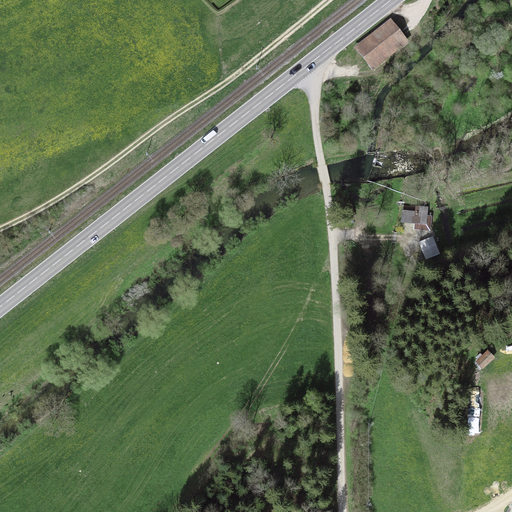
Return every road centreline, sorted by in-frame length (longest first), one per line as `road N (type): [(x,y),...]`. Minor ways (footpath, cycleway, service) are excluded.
road 1 (primary): [(393,0),(0,309)]
road 2 (track): [(310,65),(338,255),(343,511)]
road 3 (track): [(333,0),(69,192),(0,227)]
